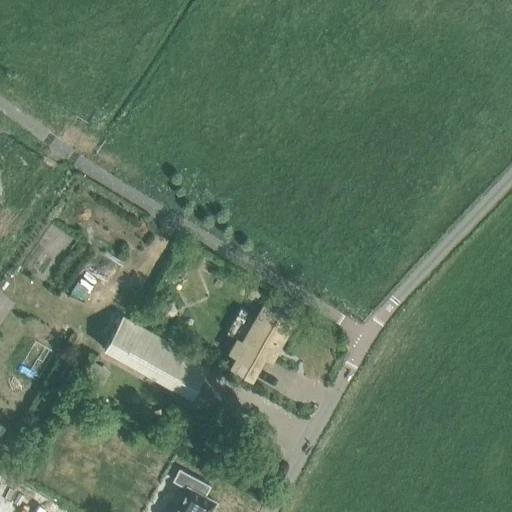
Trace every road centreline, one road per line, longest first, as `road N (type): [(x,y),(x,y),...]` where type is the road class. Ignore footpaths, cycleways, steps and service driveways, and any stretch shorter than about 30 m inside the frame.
road 1 (unclassified): [(272,511),(368,337),(511,176)]
road 2 (track): [(172,0),(44,173)]
